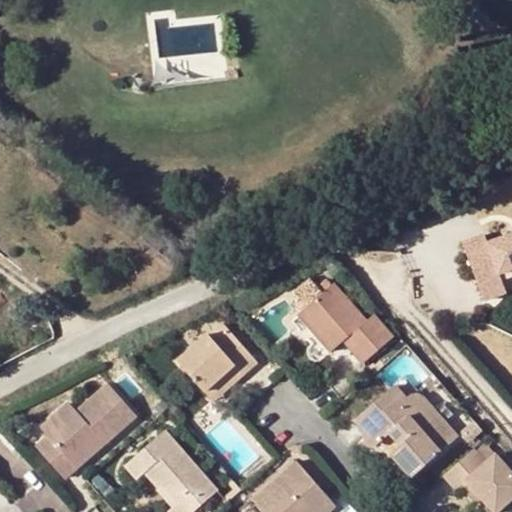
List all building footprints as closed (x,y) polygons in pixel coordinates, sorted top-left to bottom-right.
[(462,240),(478,300),(507,292),(501,270),(511,266),(511,226),(481,235),(462,240)] [(293,301),(306,316),(322,302),(309,287),(293,301)] [(306,316),(296,324),(330,361),(342,350),(362,372),(393,346),(372,323),(364,330),(332,294),(322,302),(306,316)] [(183,376),(208,403),(237,378),(248,390),(264,375),(233,341),(217,356),(213,350),(183,376)] [(237,378),(208,403),(219,416),(248,390),(237,378)] [(407,385),(399,392),(411,407),(420,399),(407,385)] [(37,451),(70,488),(81,478),(76,472),(101,449),(106,455),(141,425),(112,392),(80,419),(71,409),(42,435),(47,441),(37,451)] [(399,392),(359,425),(370,438),(367,441),(367,445),(368,448),(370,451),(373,451),(376,450),(383,446),(392,438),(402,449),(393,458),(415,482),(458,441),(420,399),(411,407),(399,392)] [(473,420),(459,433),(468,444),(483,431),(473,420)] [(149,484),(163,503),(172,496),(186,511),(197,501),(204,510),(219,497),(171,440),(131,475),(142,490),(149,484)] [(489,466),(477,455),(446,482),(462,499),(472,490),(493,511),(505,511),(511,506),(511,476),(497,459),(489,466)] [(303,468),(258,509),(260,511),(333,511),(339,508),(303,468)] [(172,496),(163,503),(170,511),(185,511),(186,511),(172,496)] [(259,511),(252,500),(243,506),(247,511),(259,511)]
